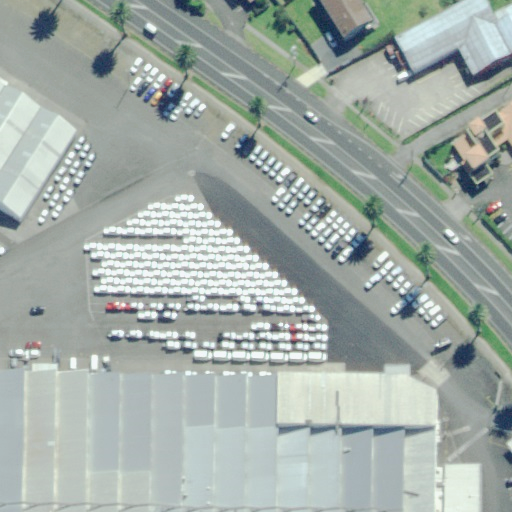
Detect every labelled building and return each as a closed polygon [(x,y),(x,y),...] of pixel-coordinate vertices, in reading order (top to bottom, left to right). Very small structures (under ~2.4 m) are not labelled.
[(363,24),(347,0),(311,0),(337,40),(363,24)] [(511,7),(491,19),(481,0),(477,0),(394,44),(410,73),(457,48),(473,79),(511,58),(511,7)] [(0,84),(0,209),(19,221),(74,127),(0,84)] [(511,113),(494,125),(511,152),(511,113)] [(0,511),(475,511),(475,461),(433,461),(433,388),(0,388),(0,511)]
